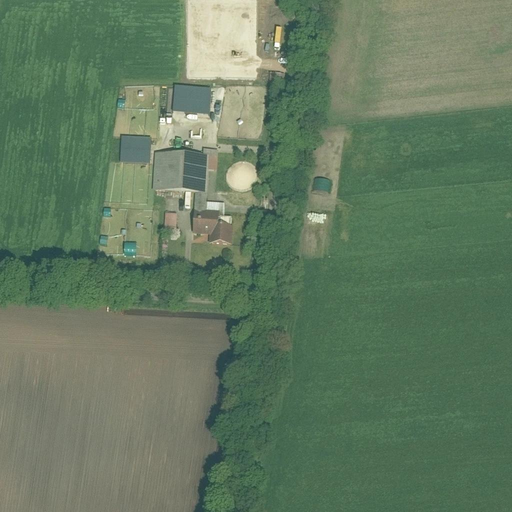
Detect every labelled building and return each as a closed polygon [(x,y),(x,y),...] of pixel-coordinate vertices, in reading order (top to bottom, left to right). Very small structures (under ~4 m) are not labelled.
[(255,84),(271,83),(271,70),(260,70),(260,75),(254,75),(255,84)] [(229,85),(254,85),(254,74),(229,74),(229,85)] [(203,104),(175,102),(173,116),(202,118),(203,104)] [(154,166),(154,139),(124,139),(123,166),(154,166)] [(217,153),(202,151),(202,158),(207,158),(206,171),(215,172),(217,153)] [(202,158),(155,155),(152,192),(193,195),(204,196),(206,171),(207,158),(202,158)] [(314,195),(331,195),(331,182),(314,182),(314,195)] [(204,196),(193,195),(192,213),(203,214),(204,196)] [(190,235),(213,237),(214,227),(214,215),(203,214),(192,213),(190,235)] [(176,216),(164,215),(163,230),(175,230),(176,216)] [(212,244),(231,246),(233,229),(214,227),(213,237),(212,244)]
